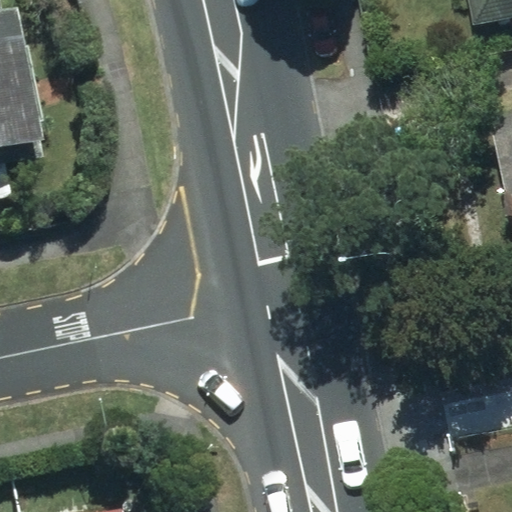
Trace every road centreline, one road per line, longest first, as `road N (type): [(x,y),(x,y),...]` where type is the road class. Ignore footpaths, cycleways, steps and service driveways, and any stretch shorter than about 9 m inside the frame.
road 1 (secondary): [(275,296),(216,0)]
road 2 (residential): [(275,296),(0,352)]
road 3 (secondary): [(319,511),(275,296)]
